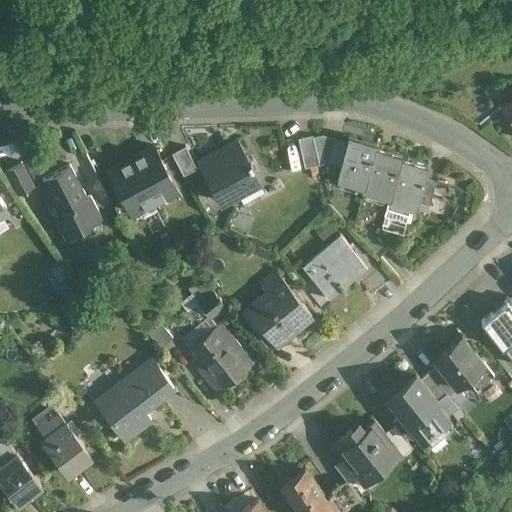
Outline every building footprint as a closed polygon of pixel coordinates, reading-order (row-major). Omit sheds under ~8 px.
[(375,69),(365,66),(362,81),(372,84),(375,69)] [(511,96),(500,106),(511,121),(511,96)] [(312,134),(297,137),(304,165),(319,162),(313,136),(312,134)] [(335,137),(323,134),(313,136),(319,162),(328,160),(335,137)] [(376,142),(348,135),(336,177),(362,185),(363,185),(374,146),(376,142)] [(249,161),(237,140),(198,161),(219,200),(237,190),(233,184),(255,172),(251,165),(252,165),(250,160),(249,161)] [(154,144),(131,156),(154,199),(176,186),(154,144)] [(196,166),(185,145),(171,152),(183,173),(196,166)] [(374,146),(363,185),(362,185),(361,188),(388,196),(389,196),(399,157),(400,157),(401,154),(374,146)] [(154,199),(131,156),(108,169),(131,211),(154,199)] [(400,157),(399,157),(389,196),(388,196),(387,199),(409,206),(415,207),(416,202),(423,179),(427,165),(400,157)] [(34,185),(21,162),(5,170),(18,194),(34,185)] [(70,164),(42,179),(59,211),(63,219),(58,222),(65,235),(92,221),(91,220),(101,215),(90,194),(87,196),(70,164)] [(435,182),(423,179),(416,202),(429,205),(435,182)] [(409,206),(387,199),(383,213),(405,219),(409,206)] [(389,246),(372,228),(362,238),(379,255),(389,246)] [(366,262),(339,231),(308,257),(318,268),(311,274),(328,294),(321,300),(323,304),(346,285),(343,281),(356,271),(366,262)] [(388,275),(373,256),(366,262),(356,271),(371,289),(388,275)] [(311,310),(277,269),(261,282),(267,289),(247,305),(260,321),(275,340),(311,310)] [(311,274),(311,273),(302,281),(322,305),(323,304),(321,300),(328,294),(311,274)] [(217,294),(206,279),(192,291),(198,299),(210,314),(215,309),(215,310),(224,302),(220,297),(221,296),(218,293),(217,294)] [(192,291),(181,300),(187,308),(198,299),(192,291)] [(511,302),(503,293),(477,318),(511,355),(511,302)] [(172,336),(156,317),(144,328),(160,346),(172,336)] [(241,345),(221,321),(185,350),(216,388),(248,360),(238,347),(241,345)] [(260,321),(249,330),(265,348),(275,340),(260,321)] [(460,332),(433,355),(438,360),(455,381),(456,381),(466,373),(475,385),(492,371),(460,332)] [(152,356),(114,386),(120,394),(102,408),(125,436),(150,416),(143,408),(173,384),(152,356)] [(455,381),(438,360),(428,368),(445,389),(455,381)] [(445,389),(428,368),(419,375),(436,396),(445,389)] [(419,375),(415,370),(386,393),(415,427),(431,414),(425,405),(436,396),(419,375)] [(91,454),(66,422),(66,423),(51,404),(36,416),(51,434),(42,441),(67,472),(66,473),(69,476),(80,467),(78,464),(91,454)] [(373,414),(356,429),(350,422),(331,438),(342,452),(358,472),(376,458),(379,463),(398,448),(399,447),(384,428),(373,414)] [(411,443),(394,421),(384,428),(399,447),(398,448),(401,452),(411,443)] [(3,436),(0,438),(0,464),(0,465),(16,452),(3,436)] [(0,465),(0,481),(19,505),(29,497),(28,495),(41,484),(16,452),(0,465)] [(358,472),(342,452),(333,460),(345,475),(349,480),(358,472)] [(323,490),(304,462),(280,479),(302,511),(310,511),(323,504),(325,506),(330,511),(338,507),(335,499),(329,491),(329,490),(323,490)] [(349,480),(345,475),(330,485),(332,488),(333,488),(342,501),(360,493),(349,480)] [(269,511),(257,493),(229,511),(269,511)]
